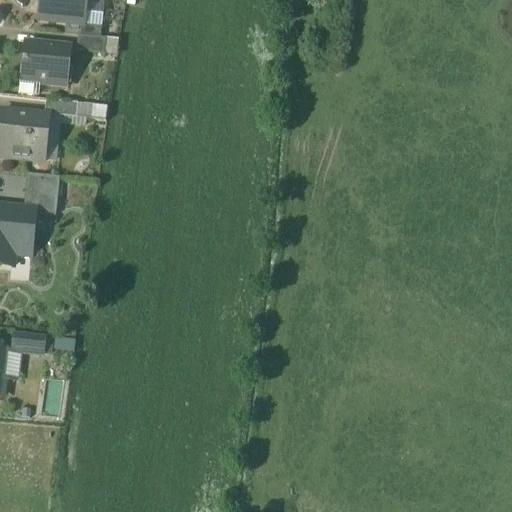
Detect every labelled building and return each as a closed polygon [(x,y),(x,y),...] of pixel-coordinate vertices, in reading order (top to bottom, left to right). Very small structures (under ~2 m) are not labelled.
[(40,0),(38,22),(67,25),(84,27),(86,0),(40,0)] [(100,29),(84,27),(67,25),(66,35),(78,37),(78,39),(99,41),(100,29)] [(99,41),(78,39),(77,54),(104,57),(106,42),(99,41)] [(71,52),(24,47),(20,84),(67,89),(67,88),(65,88),(67,71),(69,72),(71,52)] [(78,107),(46,104),(45,118),(76,121),(78,107)] [(108,111),(78,107),(76,121),(106,124),(108,111)] [(49,120),(0,114),(0,160),(44,165),(49,120)] [(60,181),(27,178),(24,213),(36,215),(35,217),(56,219),(60,181)] [(24,213),(0,210),(0,235),(33,239),(35,217),(36,215),(24,213)] [(0,256),(31,260),(33,239),(0,235),(0,256)] [(44,340),(14,337),(12,355),(13,355),(42,358),(44,340)] [(12,355),(0,353),(0,395),(4,396),(6,373),(3,373),(5,355),(13,356),(13,355),(12,355)]
